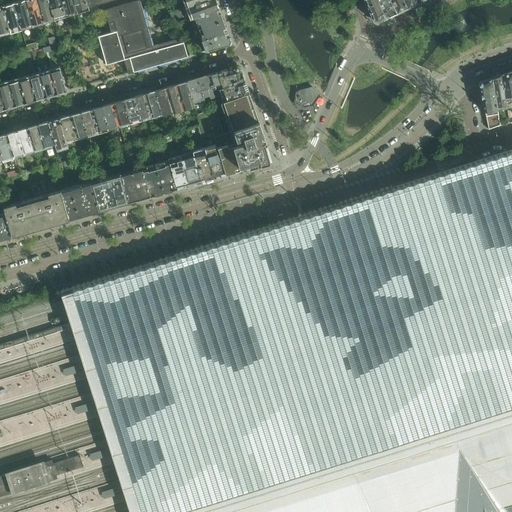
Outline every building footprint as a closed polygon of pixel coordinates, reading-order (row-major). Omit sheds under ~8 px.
[(24,0),(20,0),(13,2),(20,26),(26,24),(27,28),(31,27),(24,0)] [(36,0),(24,0),(31,27),(36,25),(36,22),(41,21),(36,0)] [(48,0),(36,0),(41,21),(42,24),(47,22),(46,19),(53,17),(48,0)] [(48,0),(53,17),(53,19),(66,16),(61,0),(48,0)] [(73,0),(61,0),(66,16),(77,12),(73,0)] [(73,0),(77,12),(89,9),(86,0),(73,0)] [(153,45),(140,0),(137,0),(134,1),(124,4),(110,8),(108,2),(113,0),(86,0),(89,9),(89,10),(90,9),(91,13),(104,9),(111,32),(98,36),(106,64),(124,59),(128,73),(188,56),(184,41),(174,44),(173,40),(176,39),(153,45)] [(216,0),(203,0),(188,5),(193,17),(195,16),(219,8),(216,0)] [(386,18),(378,0),(366,0),(374,20),(378,22),(386,18)] [(397,12),(390,0),(378,0),(386,18),(397,12)] [(408,7),(404,0),(390,0),(397,12),(408,7)] [(13,2),(2,5),(9,29),(15,27),(16,31),(21,29),(20,26),(13,2)] [(2,5),(0,5),(0,32),(4,31),(5,34),(10,32),(9,29),(2,5)] [(219,8),(195,16),(193,17),(195,21),(196,21),(198,28),(223,20),(219,8)] [(223,20),(198,28),(201,36),(200,36),(201,40),(202,40),(228,32),(223,20)] [(166,38),(174,35),(176,35),(175,29),(164,32),(166,38)] [(231,40),(228,32),(202,40),(205,51),(229,44),(231,40)] [(50,44),(58,42),(56,36),(48,38),(50,44)] [(198,53),(195,43),(193,43),(192,39),(186,41),(187,45),(190,55),(198,53)] [(45,52),(55,49),(54,44),(43,47),(45,52)] [(237,66),(219,72),(222,84),(224,87),(245,80),(241,68),(237,66)] [(48,70),(49,73),(55,94),(66,91),(60,67),(48,70)] [(511,101),(511,70),(501,75),(505,97),(509,96),(510,102),(511,101)] [(219,72),(209,75),(213,89),(218,87),(217,85),(222,84),(219,72)] [(49,73),(38,76),(45,97),(55,94),(49,73)] [(215,94),(213,89),(209,75),(198,78),(203,95),(204,97),(210,96),(211,98),(214,97),(215,95),(214,94),(215,94)] [(505,97),(501,75),(494,77),(492,78),(497,106),(498,109),(507,107),(505,97)] [(38,76),(29,79),(35,100),(45,97),(38,76)] [(203,95),(198,78),(188,81),(193,100),(195,107),(197,107),(196,102),(200,101),(205,100),(204,97),(203,95)] [(497,106),(492,78),(482,82),(480,85),(485,110),(497,106)] [(29,79),(19,82),(25,103),(35,100),(29,79)] [(18,80),(7,83),(14,106),(25,103),(19,82),(18,80)] [(245,80),(224,87),(220,91),(223,101),(249,92),(245,80)] [(193,100),(188,81),(176,84),(183,108),(184,110),(185,112),(196,109),(195,107),(193,100)] [(7,83),(1,85),(0,85),(0,95),(4,109),(14,106),(7,83)] [(183,108),(176,84),(166,87),(172,111),(173,113),(184,110),(183,108)] [(172,111),(166,87),(154,90),(161,114),(172,111)] [(313,87),(296,91),(295,102),(304,104),(305,107),(313,105),(312,101),(320,96),(313,87)] [(154,90),(142,94),(149,116),(149,117),(161,114),(154,90)] [(267,143),(259,122),(249,92),(223,101),(234,131),(224,134),(215,107),(197,115),(200,124),(198,125),(202,137),(213,133),(217,144),(217,146),(226,174),(270,161),(265,144),(267,143)] [(142,94),(132,97),(138,119),(149,116),(142,94)] [(132,97),(121,100),(128,122),(138,119),(132,97)] [(121,100),(111,103),(117,125),(128,122),(121,100)] [(111,103),(100,106),(107,128),(117,125),(111,103)] [(100,106),(90,109),(96,131),(107,128),(100,106)] [(499,116),(498,109),(497,106),(485,110),(486,119),(499,116)] [(90,109),(79,112),(86,134),(96,131),(90,109)] [(79,112),(69,115),(75,137),(86,134),(79,112)] [(69,115),(58,118),(64,140),(75,137),(69,115)] [(501,125),(499,116),(486,119),(488,129),(501,125)] [(58,118),(47,121),(53,143),(55,148),(66,144),(64,140),(58,118)] [(47,121),(37,124),(43,146),(53,143),(47,121)] [(37,124),(26,128),(33,149),(43,146),(37,124)] [(26,128),(16,131),(22,153),(33,149),(26,128)] [(16,131),(6,134),(12,156),(22,153),(16,131)] [(6,134),(0,135),(0,153),(1,159),(12,156),(6,134)] [(163,144),(161,135),(155,136),(158,146),(163,144)] [(217,146),(217,144),(192,151),(193,156),(200,181),(226,174),(217,146)] [(83,157),(93,154),(91,148),(81,151),(83,157)] [(511,511),(511,151),(299,219),(276,226),(208,248),(70,291),(62,294),(63,299),(130,511),(511,511)] [(193,156),(192,151),(179,155),(188,185),(200,181),(193,156)] [(174,161),(167,163),(174,189),(188,185),(179,155),(173,157),(174,161)] [(65,167),(79,162),(77,157),(63,162),(65,167)] [(154,169),(141,173),(148,196),(174,189),(167,163),(166,160),(153,164),(154,169)] [(137,199),(130,173),(126,163),(118,165),(120,173),(118,174),(126,202),(137,199)] [(148,196),(141,173),(140,170),(130,173),(137,199),(148,196)] [(126,202),(118,174),(108,176),(117,205),(126,202)] [(117,205),(108,176),(99,179),(107,208),(117,205)] [(107,208),(99,179),(89,182),(97,211),(107,208)] [(97,211),(89,182),(80,185),(88,213),(97,211)] [(88,213),(80,185),(70,187),(78,216),(88,213)] [(70,187),(61,190),(69,219),(78,216),(70,187)] [(61,190),(32,198),(41,227),(50,224),(49,221),(55,220),(58,219),(58,222),(69,219),(61,190)] [(4,207),(5,213),(12,235),(22,232),(21,229),(24,229),(30,227),(31,230),(41,227),(32,198),(4,207)] [(5,213),(0,214),(0,238),(12,235),(5,213)] [(52,459),(37,464),(43,483),(58,478),(57,475),(83,466),(80,455),(54,463),(52,459)] [(37,464),(6,474),(12,493),(43,483),(37,464)] [(6,474),(0,475),(0,496),(12,493),(6,474)]
